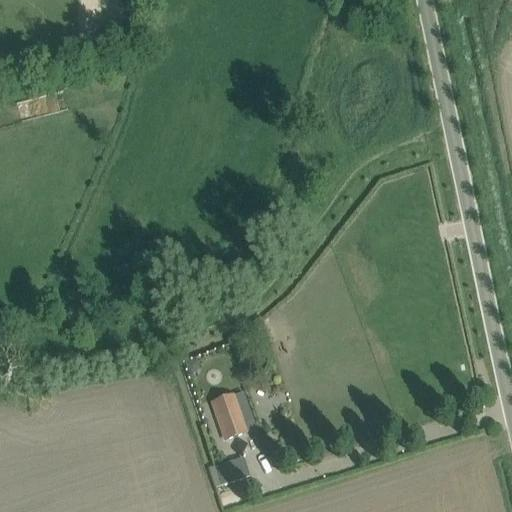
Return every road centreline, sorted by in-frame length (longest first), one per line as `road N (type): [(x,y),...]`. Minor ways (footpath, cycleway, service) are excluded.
road 1 (track): [(457,130),(367,154),(235,313),(179,337),(90,352),(0,353)]
road 2 (unclassified): [(511,354),(425,0)]
